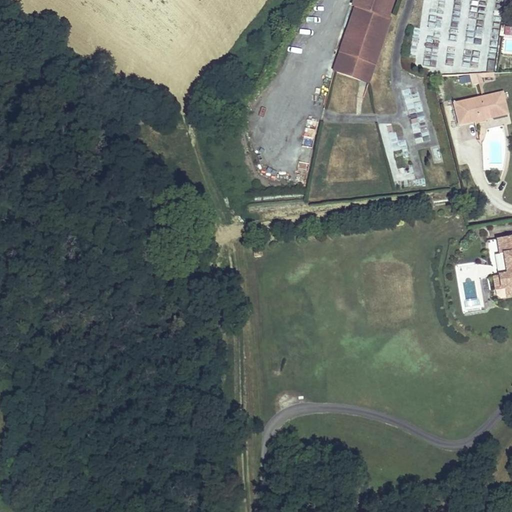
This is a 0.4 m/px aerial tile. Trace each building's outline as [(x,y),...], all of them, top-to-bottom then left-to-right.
[(389,17),(394,0),(354,0),(353,5),(356,6),(334,71),(370,83),(392,18),(389,17)] [(495,76),(494,73),(478,74),(480,83),(483,82),(481,77),(495,76)] [(478,74),(471,74),(474,85),(480,83),(478,74)] [(415,87),(402,89),(406,110),(427,106),(432,133),(442,131),(432,80),(415,83),(415,87)] [(264,96),(269,99),(278,85),(273,81),(264,96)] [(502,93),(498,94),(501,105),(498,110),(491,111),(493,117),(507,114),(502,93)] [(498,94),(453,104),(458,126),(493,117),(491,111),(498,110),(501,105),(498,94)] [(413,126),(416,148),(418,148),(420,161),(431,159),(431,155),(439,154),(437,144),(430,145),(427,124),(413,126)] [(495,291),(504,289),(505,298),(511,297),(511,236),(497,239),(500,255),(503,254),(507,274),(498,276),(493,277),(495,291)] [(495,256),(498,276),(507,274),(503,254),(500,255),(495,256)] [(504,289),(495,291),(496,296),(500,299),(505,298),(504,289)] [(467,313),(479,310),(477,303),(465,307),(467,313)]
